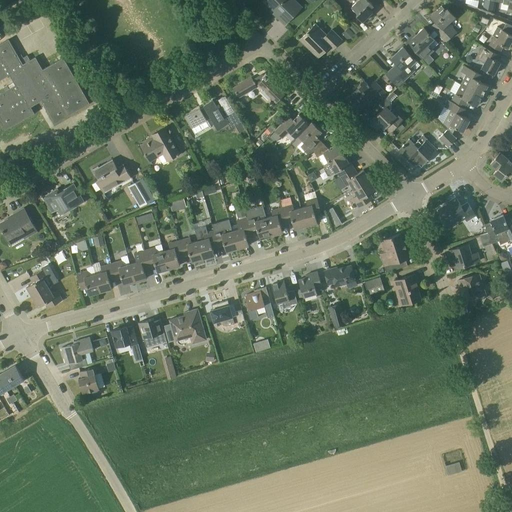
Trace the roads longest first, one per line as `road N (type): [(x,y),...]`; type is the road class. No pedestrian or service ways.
road 1 (residential): [(23,336),(319,249),(410,195)]
road 2 (residential): [(511,510),(410,195)]
road 3 (residential): [(0,199),(262,43)]
road 4 (residential): [(131,511),(23,336)]
road 5 (residential): [(314,94),(417,0)]
road 6 (residential): [(410,195),(314,94)]
